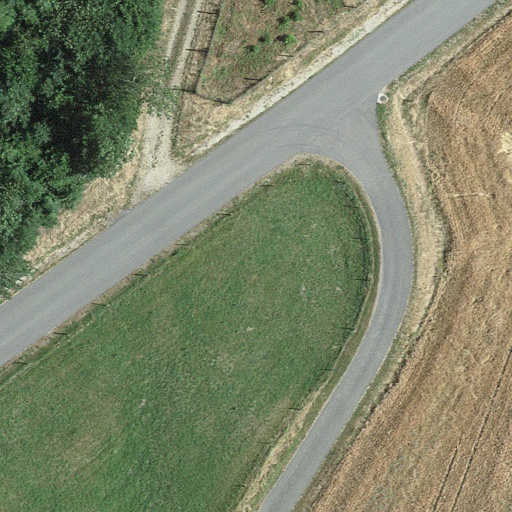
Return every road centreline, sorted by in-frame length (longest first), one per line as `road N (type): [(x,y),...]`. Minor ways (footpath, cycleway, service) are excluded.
road 1 (residential): [(0,325),(332,97),(456,0)]
road 2 (track): [(332,97),(374,168),(396,236),(388,317),(273,511)]
road 3 (track): [(197,0),(174,85),(163,213)]
